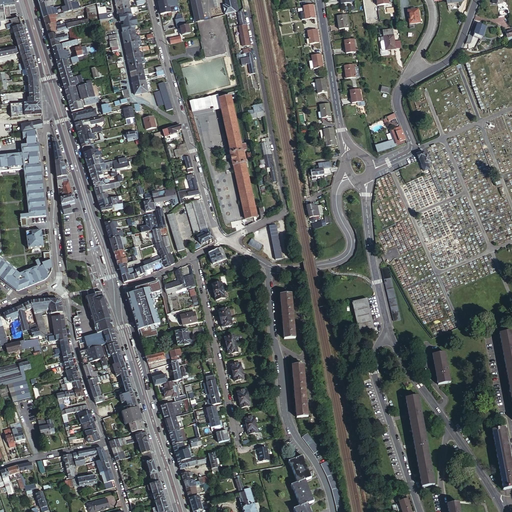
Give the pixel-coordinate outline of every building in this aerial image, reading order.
[(15,4),(13,0),(0,0),(0,22),(6,21),(3,6),(15,4)] [(39,4),(41,10),(53,7),(52,2),(56,1),(56,0),(54,0),(48,2),(39,4)] [(158,2),(161,14),(168,13),(171,12),(179,11),(177,0),(176,0),(170,0),(166,1),(158,2)] [(196,23),(205,20),(200,0),(190,0),(191,2),(192,3),(192,4),(193,9),(193,10),(194,15),(194,16),(195,18),(196,21),(196,23)] [(227,14),(239,11),(236,0),(224,0),(226,6),(224,6),(225,14),(227,14)] [(503,2),(502,0),(493,0),(494,4),(495,9),(504,8),(503,2)] [(43,18),(49,35),(63,31),(69,29),(78,27),(101,20),(100,14),(99,9),(97,3),(96,3),(93,4),(86,6),(88,17),(61,25),(59,21),(55,22),(53,15),(43,18)] [(72,6),(71,4),(66,6),(63,7),(63,8),(64,13),(72,10),(72,6)] [(314,19),(312,5),(303,7),(304,14),(305,21),(314,19)] [(53,7),(41,10),(43,18),(53,15),(64,13),(63,8),(62,9),(61,6),(54,8),(53,7)] [(420,20),(418,7),(408,8),(410,22),(420,20)] [(347,27),(345,13),(336,15),(338,29),(347,27)] [(132,18),(131,14),(125,15),(119,17),(120,22),(123,21),(125,27),(121,28),(122,33),(128,32),(135,31),(134,26),(137,25),(136,18),(132,18)] [(177,19),(179,27),(186,25),(185,23),(183,14),(179,15),(177,19)] [(21,25),(19,18),(10,21),(12,24),(6,26),(8,30),(13,28),(21,25)] [(478,23),(474,36),(482,39),(486,26),(478,23)] [(21,25),(13,28),(15,35),(23,32),(21,25)] [(191,33),(189,25),(181,28),(183,35),(191,33)] [(249,33),(247,25),(241,26),(240,26),(244,47),(251,45),(249,33)] [(79,32),(78,27),(69,29),(71,37),(74,37),(73,34),(79,32)] [(319,43),(316,29),(307,31),(309,41),(306,41),(307,45),(309,45),(319,43)] [(49,35),(52,47),(60,45),(59,41),(68,39),(67,34),(63,35),(62,32),(64,32),(63,31),(49,35)] [(81,39),(79,32),(73,34),(74,37),(71,37),(72,42),(76,41),(81,39)] [(18,46),(27,44),(25,38),(16,40),(18,46)] [(355,51),(353,38),(344,39),(346,53),(355,51)] [(396,38),(387,39),(382,40),(385,58),(392,57),(391,52),(398,51),(397,45),(396,38)] [(60,45),(52,47),(57,62),(76,57),(75,56),(70,57),(68,49),(65,50),(65,48),(77,44),(76,41),(72,42),(60,45)] [(30,54),(27,44),(18,46),(18,47),(21,55),(21,57),(30,54)] [(0,60),(21,55),(18,47),(0,51),(0,60)] [(247,55),(247,53),(244,54),(239,55),(239,58),(242,58),(242,56),(247,55),(248,58),(241,60),(242,66),(246,66),(245,64),(249,63),(250,74),(255,73),(252,54),(247,55)] [(32,61),(30,54),(21,57),(23,63),(32,61)] [(323,69),(321,54),(311,56),(312,62),(309,63),(310,70),(313,70),(323,69)] [(76,57),(57,62),(58,68),(69,65),(72,64),(76,63),(79,62),(85,61),(83,55),(78,56),(76,57)] [(134,60),(128,61),(130,72),(136,71),(135,65),(134,60)] [(353,66),(353,64),(344,65),(346,75),(344,75),(345,79),(346,79),(355,77),(353,66)] [(60,73),(61,78),(72,75),(70,70),(60,73)] [(29,82),(38,81),(38,79),(36,73),(27,75),(29,81),(29,82)] [(327,93),(325,79),(315,81),(316,84),(317,90),(314,91),(315,95),(327,93)] [(29,93),(38,92),(38,81),(29,82),(29,86),(29,93)] [(165,82),(158,84),(160,91),(154,93),(158,107),(164,105),(166,111),(173,109),(165,82)] [(362,102),(359,88),(350,89),(352,103),(358,103),(358,106),(359,107),(365,106),(364,102),(362,102)] [(28,104),(39,103),(38,92),(29,93),(25,93),(25,100),(27,99),(28,104)] [(241,139),(231,96),(219,99),(231,152),(230,152),(232,165),(233,164),(245,218),(258,215),(246,162),(243,150),(247,149),(246,144),(244,144),(244,143),(243,139),(241,139)] [(218,99),(212,100),(214,109),(221,107),(219,99),(218,99)] [(192,104),(194,113),(214,109),(212,100),(211,100),(210,100),(203,102),(193,104),(192,104)] [(84,101),(69,104),(72,111),(84,108),(83,105),(85,104),(84,101)] [(20,111),(21,117),(42,116),(40,103),(39,103),(28,104),(20,105),(20,110),(20,111)] [(248,111),(249,114),(250,114),(263,112),(262,104),(253,106),(254,110),(248,111)] [(331,118),(329,104),(320,105),(321,112),(318,113),(319,120),(331,118)] [(7,118),(21,117),(20,111),(20,110),(12,111),(11,105),(6,106),(7,113),(7,118)] [(133,114),(131,107),(124,109),(127,119),(133,118),(132,115),(133,114)] [(96,109),(73,115),(74,121),(98,115),(96,109)] [(100,117),(75,123),(79,136),(90,133),(88,124),(91,123),(92,124),(102,122),(102,120),(105,120),(104,116),(100,117)] [(156,128),(153,117),(144,119),(147,130),(156,128)] [(33,131),(43,129),(42,121),(32,124),(33,131)] [(22,126),(23,133),(33,131),(32,124),(22,126)] [(181,127),(181,126),(163,131),(165,138),(170,136),(176,134),(177,134),(177,131),(182,130),(181,127)] [(406,140),(401,127),(391,131),(394,140),(389,141),(376,146),(378,153),(397,146),(396,143),(404,141),(406,140)] [(336,145),(333,128),(320,131),(322,145),(326,144),(326,146),(336,145)] [(29,215),(29,218),(46,216),(37,130),(27,133),(28,141),(27,141),(27,144),(22,145),(23,153),(0,155),(0,276),(16,289),(20,290),(45,279),(47,278),(48,276),(50,275),(51,273),(51,272),(52,270),(52,267),(51,252),(44,253),(45,259),(46,263),(43,264),(44,266),(42,267),(39,269),(38,266),(19,274),(0,259),(0,171),(24,169),(29,215)] [(138,137),(138,139),(140,139),(138,130),(136,131),(137,132),(128,134),(129,139),(138,137)] [(79,136),(82,147),(89,145),(87,140),(89,140),(96,138),(94,132),(90,133),(79,136)] [(170,136),(165,138),(166,142),(177,139),(176,134),(170,136)] [(54,145),(55,157),(61,155),(56,138),(52,139),(54,145)] [(269,142),(269,138),(266,138),(266,142),(262,143),(264,155),(272,154),(269,142)] [(187,149),(187,147),(177,150),(179,157),(180,157),(189,154),(188,153),(187,149)] [(91,151),(84,153),(86,159),(98,157),(97,152),(102,151),(101,149),(91,151)] [(424,156),(422,152),(417,154),(419,159),(420,158),(420,159),(424,169),(426,168),(428,171),(429,171),(430,172),(431,172),(428,165),(427,163),(424,156)] [(190,159),(189,154),(180,157),(181,159),(181,160),(185,159),(189,172),(194,171),(192,166),(190,159)] [(272,154),(264,155),(267,168),(270,168),(274,167),(273,162),(272,154)] [(98,157),(86,159),(89,168),(100,165),(99,162),(98,157)] [(130,166),(128,158),(126,158),(127,161),(124,162),(124,159),(117,161),(114,161),(115,164),(116,164),(118,169),(130,166)] [(324,169),(330,168),(332,167),(331,161),(319,164),(320,170),(324,169)] [(105,164),(100,165),(89,168),(90,174),(93,171),(100,170),(101,170),(107,169),(105,164)] [(68,179),(64,166),(57,168),(58,182),(68,179)] [(308,172),(309,176),(312,176),(313,180),(317,179),(316,176),(325,175),(332,174),(330,168),(324,169),(320,170),(308,172)] [(93,171),(90,174),(92,178),(98,177),(102,176),(101,170),(100,170),(93,171)] [(196,179),(195,178),(193,174),(187,176),(188,180),(190,179),(193,189),(178,192),(181,203),(181,204),(184,203),(183,199),(185,197),(200,194),(198,186),(196,179)] [(98,177),(100,187),(111,184),(109,179),(106,180),(105,179),(104,179),(103,176),(102,176),(98,177)] [(92,178),(95,188),(100,187),(98,177),(92,178)] [(68,181),(68,179),(58,182),(59,189),(64,188),(62,183),(68,181)] [(73,197),(68,181),(62,183),(64,188),(59,189),(60,200),(62,200),(73,197)] [(100,187),(95,188),(96,191),(97,196),(103,195),(102,190),(116,187),(114,183),(111,184),(100,187)] [(175,190),(175,189),(165,191),(166,195),(158,197),(157,192),(151,194),(152,198),(154,204),(170,200),(170,198),(176,196),(176,194),(175,190)] [(103,195),(97,196),(99,202),(101,208),(117,205),(116,203),(120,202),(118,197),(109,199),(107,194),(103,195)] [(75,202),(73,197),(62,200),(62,205),(65,215),(72,213),(70,205),(70,203),(75,202)] [(145,212),(155,210),(154,204),(152,198),(150,198),(149,198),(150,202),(143,203),(145,212)] [(205,230),(208,229),(200,201),(186,204),(194,233),(201,231),(202,234),(206,232),(205,230)] [(117,205),(101,208),(102,212),(103,212),(104,213),(105,212),(106,211),(113,210),(113,209),(120,208),(119,205),(117,205)] [(308,211),(306,211),(307,214),(309,213),(310,218),(312,217),(312,220),(317,219),(317,216),(320,216),(318,206),(316,207),(316,206),(308,207),(308,211)] [(161,209),(155,210),(156,213),(156,215),(157,217),(157,220),(160,229),(166,228),(165,227),(165,226),(165,223),(164,221),(164,219),(162,219),(161,217),(163,216),(163,215),(161,209)] [(166,216),(177,251),(178,251),(185,249),(175,213),(166,216)] [(332,223),(329,215),(324,217),(325,219),(312,224),(314,230),(332,223)] [(160,229),(157,220),(155,220),(156,226),(154,226),(152,217),(145,219),(147,226),(140,228),(142,233),(152,231),(158,229),(160,229)] [(117,221),(105,223),(107,229),(114,228),(118,227),(117,221)] [(276,224),(270,225),(276,259),(283,258),(276,224)] [(110,239),(110,240),(115,239),(120,238),(123,237),(121,230),(115,232),(114,228),(107,229),(110,239)] [(158,229),(152,231),(154,239),(161,237),(158,229)] [(209,234),(208,229),(205,230),(206,232),(202,234),(197,236),(201,243),(201,244),(213,239),(210,234),(209,234)] [(43,235),(42,231),(29,233),(26,233),(27,241),(25,241),(26,246),(28,246),(29,249),(44,247),(43,235)] [(171,265),(174,264),(170,253),(173,252),(173,251),(172,250),(172,249),(171,247),(170,246),(170,245),(170,244),(169,243),(169,242),(168,241),(168,240),(168,239),(168,238),(167,237),(167,236),(163,237),(166,247),(164,248),(168,257),(171,265)] [(162,243),(161,237),(154,239),(156,245),(162,243)] [(115,239),(110,240),(112,246),(122,244),(120,238),(115,239)] [(252,238),(249,244),(259,250),(262,245),(252,238)] [(190,246),(192,251),(199,247),(198,244),(197,245),(196,243),(190,246)] [(122,244),(112,246),(114,253),(124,250),(122,244)] [(223,248),(222,247),(209,253),(214,265),(227,259),(223,248)] [(168,257),(164,248),(158,250),(162,259),(168,257)] [(116,259),(126,256),(124,250),(114,253),(116,259)] [(128,263),(126,256),(116,259),(118,266),(119,266),(127,263),(128,263)] [(171,265),(168,257),(162,259),(165,265),(165,266),(166,267),(171,265)] [(165,265),(162,259),(161,260),(153,262),(152,263),(153,267),(154,270),(159,268),(158,267),(165,265)] [(244,259),(238,261),(241,268),(247,266),(244,259)] [(119,266),(122,275),(129,273),(128,269),(127,266),(128,266),(127,263),(119,266)] [(153,267),(152,263),(145,266),(143,266),(146,274),(146,275),(148,275),(150,274),(148,269),(153,267)] [(146,274),(143,266),(135,269),(137,273),(139,278),(139,279),(142,277),(141,275),(146,274)] [(401,319),(389,267),(387,268),(382,269),(394,320),(401,319)] [(195,282),(193,274),(184,276),(182,270),(176,272),(179,282),(171,285),(172,288),(171,288),(170,287),(166,289),(166,291),(186,285),(189,284),(195,282)] [(124,283),(139,278),(137,273),(130,275),(129,273),(122,275),(124,283)] [(141,340),(158,337),(155,325),(160,324),(156,311),(154,311),(153,307),(155,307),(153,300),(158,299),(157,295),(156,293),(162,291),(159,280),(158,278),(125,289),(141,340)] [(214,293),(224,290),(222,283),(213,285),(214,293)] [(186,285),(166,291),(168,295),(172,293),(173,295),(179,294),(178,292),(182,291),(183,293),(190,291),(189,288),(188,289),(186,285)] [(226,299),(224,290),(214,293),(216,301),(226,299)] [(95,304),(105,302),(102,292),(95,293),(96,295),(93,295),(95,304)] [(281,295),(284,339),(295,338),(291,294),(281,295)] [(94,321),(110,317),(105,302),(95,304),(93,295),(87,297),(90,309),(94,321)] [(353,302),(361,334),(375,331),(368,299),(353,302)] [(49,314),(63,313),(61,303),(59,300),(49,300),(49,306),(50,310),(50,312),(49,312),(49,314)] [(33,308),(31,302),(25,305),(27,311),(33,308)] [(27,311),(25,305),(15,309),(18,318),(20,325),(27,323),(24,312),(27,311)] [(78,334),(79,339),(95,335),(92,322),(94,321),(90,309),(87,310),(81,311),(77,312),(78,316),(75,317),(75,319),(74,319),(76,334),(78,334)] [(221,320),(231,317),(229,309),(221,311),(222,315),(220,315),(221,320)] [(48,334),(41,311),(38,312),(35,312),(41,336),(48,334)] [(196,313),(181,316),(183,326),(198,323),(196,313)] [(63,316),(52,318),(55,336),(59,335),(59,336),(66,335),(63,316)] [(104,333),(114,330),(110,317),(94,321),(92,322),(95,335),(104,333)] [(233,326),(231,317),(221,320),(222,324),(224,324),(225,328),(233,326)] [(162,324),(165,336),(172,334),(169,322),(162,324)] [(27,323),(20,325),(22,331),(28,330),(27,323)] [(34,338),(41,336),(39,329),(32,331),(34,338)] [(105,345),(117,341),(114,330),(104,333),(86,338),(87,343),(80,344),(82,352),(89,350),(98,347),(101,346),(102,346),(105,345)] [(189,345),(187,331),(174,333),(177,347),(189,345)] [(511,333),(502,335),(511,393),(511,333)] [(16,343),(15,339),(14,334),(5,336),(7,345),(16,343)] [(61,344),(68,342),(66,335),(59,336),(60,340),(61,344)] [(227,346),(236,344),(234,335),(231,336),(231,337),(225,338),(227,346)] [(40,345),(38,339),(24,341),(24,340),(20,341),(20,342),(22,349),(34,346),(40,345)] [(22,349),(20,342),(16,343),(7,345),(6,345),(8,353),(22,349)] [(64,352),(70,351),(68,342),(61,344),(63,349),(58,351),(58,354),(64,352)] [(113,356),(121,354),(118,343),(108,346),(112,357),(113,356)] [(238,353),(236,344),(227,346),(229,354),(234,353),(235,354),(238,353)] [(94,362),(101,360),(102,360),(98,347),(89,350),(82,352),(80,352),(84,365),(94,362)] [(72,358),(70,351),(64,352),(66,360),(72,358)] [(172,363),(177,362),(178,362),(175,351),(146,357),(148,364),(165,360),(166,360),(171,359),(172,363)] [(448,353),(437,355),(442,383),(453,381),(448,353)] [(115,364),(123,362),(121,354),(113,356),(115,364)] [(31,369),(29,361),(22,363),(24,371),(31,369)] [(23,381),(27,381),(24,371),(22,363),(22,362),(0,368),(0,385),(7,384),(8,385),(23,381)] [(115,372),(125,369),(123,362),(115,364),(113,365),(115,372)] [(179,367),(177,362),(172,363),(171,364),(173,371),(170,372),(171,375),(174,374),(176,381),(183,379),(181,374),(180,370),(179,370),(179,367)] [(233,373),(243,371),(241,363),(231,365),(233,373)] [(84,367),(87,375),(95,372),(94,367),(91,368),(90,365),(84,367)] [(303,365),(292,365),(296,417),(307,416),(303,365)] [(122,379),(128,377),(125,369),(115,372),(117,377),(119,376),(121,376),(122,379)] [(245,379),(243,371),(233,373),(235,381),(245,379)] [(87,375),(88,380),(95,378),(98,378),(96,372),(95,372),(87,375)] [(82,389),(77,375),(69,377),(71,384),(72,383),(73,383),(75,390),(82,389)] [(153,379),(155,387),(164,384),(169,383),(166,375),(153,379)] [(88,380),(91,387),(97,385),(96,383),(95,378),(88,380)] [(208,389),(217,387),(215,379),(210,380),(211,382),(204,384),(204,383),(201,384),(202,390),(208,389)] [(31,397),(27,381),(23,381),(8,385),(12,402),(31,397)] [(176,389),(173,382),(169,383),(164,384),(166,392),(164,393),(165,398),(172,396),(172,398),(174,397),(176,402),(187,399),(186,394),(179,396),(177,389),(176,389)] [(74,391),(72,383),(71,384),(65,385),(67,392),(69,392),(74,391)] [(124,386),(127,395),(133,393),(130,384),(124,386)] [(91,387),(94,398),(101,396),(97,385),(91,387)] [(84,396),(82,389),(75,390),(75,391),(76,396),(77,398),(84,396)] [(238,392),(239,400),(249,398),(247,390),(238,392)] [(67,392),(56,395),(58,401),(62,399),(70,397),(69,392),(67,392)] [(125,408),(126,411),(132,409),(132,410),(137,409),(135,402),(133,393),(127,395),(120,396),(122,403),(127,402),(129,407),(125,408)] [(94,398),(96,404),(105,401),(103,395),(101,396),(94,398)] [(161,406),(165,420),(175,417),(175,416),(181,414),(180,408),(185,407),(186,413),(191,411),(190,405),(188,399),(188,398),(187,399),(176,402),(161,406)] [(249,398),(239,400),(241,408),(251,406),(249,398)] [(89,409),(88,405),(66,410),(62,399),(58,401),(62,415),(67,414),(77,412),(89,409)] [(409,401),(424,487),(435,485),(420,399),(409,401)] [(209,419),(218,416),(215,406),(206,409),(209,419)] [(91,415),(89,409),(77,412),(79,418),(91,415)] [(129,424),(141,422),(137,409),(132,410),(132,409),(126,411),(123,412),(127,425),(129,424)] [(87,423),(93,421),(91,415),(79,418),(81,424),(82,424),(87,423)] [(220,425),(218,416),(209,419),(212,431),(218,429),(217,426),(220,425)] [(247,426),(256,424),(255,416),(245,419),(247,426)] [(165,420),(169,432),(179,429),(175,417),(165,420)] [(103,423),(106,432),(117,428),(115,420),(114,420),(103,423)] [(22,427),(19,421),(16,422),(17,427),(11,429),(15,442),(26,439),(22,427)] [(85,431),(96,428),(93,421),(87,423),(82,424),(85,431)] [(129,424),(132,433),(144,430),(141,422),(129,424)] [(258,433),(256,424),(247,426),(249,435),(258,433)] [(39,428),(41,436),(50,434),(48,426),(39,428)] [(92,436),(98,434),(96,428),(85,431),(87,437),(92,436)] [(117,428),(106,432),(109,440),(121,436),(119,428),(117,428)] [(169,432),(173,445),(183,442),(179,429),(169,432)] [(511,467),(505,429),(495,431),(504,489),(511,487),(511,467)] [(219,442),(229,439),(227,430),(217,432),(219,442)] [(15,447),(9,431),(5,433),(10,448),(15,447)] [(139,442),(147,439),(144,432),(135,435),(138,442),(139,442)] [(306,432),(301,436),(313,453),(319,449),(306,432)] [(85,440),(86,444),(93,443),(100,440),(98,434),(92,436),(87,437),(88,439),(85,440)] [(140,448),(148,446),(147,439),(139,442),(140,448)] [(109,442),(112,449),(120,447),(118,440),(109,442)] [(186,443),(186,441),(185,442),(183,442),(173,445),(175,453),(182,451),(184,450),(186,450),(186,449),(185,443),(186,443)] [(112,449),(114,456),(124,453),(122,446),(120,447),(112,449)] [(142,454),(150,452),(148,446),(140,448),(142,454)] [(266,447),(256,448),(258,461),(268,459),(266,447)] [(96,450),(73,454),(74,460),(75,466),(76,467),(86,465),(84,457),(86,456),(87,458),(94,456),(98,455),(101,461),(107,459),(103,450),(101,448),(96,450)] [(175,453),(178,462),(186,460),(189,459),(187,454),(186,454),(185,452),(182,453),(182,451),(175,453)] [(114,456),(116,462),(126,459),(124,453),(114,456)] [(217,467),(214,454),(208,455),(210,461),(211,469),(217,467)] [(194,458),(196,464),(209,461),(207,455),(194,458)] [(295,483),(304,479),(309,477),(301,456),(287,461),(288,465),(289,464),(295,478),(294,479),(295,483)] [(186,460),(188,467),(196,464),(194,458),(189,459),(186,460)] [(111,472),(107,459),(101,461),(101,462),(96,464),(100,474),(101,474),(105,473),(111,472)] [(178,462),(180,469),(188,467),(186,460),(178,462)] [(154,483),(159,482),(153,461),(148,462),(154,483)] [(335,506),(336,506),(341,503),(336,487),(331,474),(325,461),(318,464),(324,477),(329,490),(335,506)] [(31,463),(17,467),(19,472),(32,469),(31,463)] [(17,467),(7,470),(9,476),(19,473),(19,472),(17,467)] [(7,470),(0,472),(8,495),(11,494),(8,486),(6,482),(9,481),(8,476),(9,476),(7,470)] [(104,484),(114,481),(111,472),(105,473),(101,474),(104,484)] [(182,474),(184,482),(191,480),(188,472),(182,474)] [(78,479),(63,481),(64,486),(69,485),(70,488),(74,487),(74,488),(96,484),(95,475),(78,479)] [(245,492),(240,475),(234,477),(239,493),(245,492)] [(204,484),(208,483),(215,482),(213,476),(209,477),(209,476),(202,477),(203,481),(204,484)] [(184,482),(186,489),(195,487),(199,486),(198,482),(195,483),(194,479),(191,480),(184,482)] [(312,501),(304,479),(295,483),(289,485),(291,489),(292,488),(298,502),(297,503),(298,507),(307,503),(312,501)] [(152,490),(153,492),(162,489),(159,482),(154,483),(148,485),(149,491),(152,490)] [(186,489),(189,499),(196,497),(195,495),(198,494),(195,487),(186,489)] [(153,492),(155,500),(164,497),(162,489),(153,492)] [(250,490),(245,492),(239,493),(238,494),(243,511),(259,511),(258,503),(254,504),(250,490)] [(38,503),(45,501),(42,492),(35,494),(38,503)] [(189,499),(191,505),(200,503),(198,496),(196,497),(189,499)] [(155,500),(157,508),(167,505),(164,497),(155,500)] [(109,507),(106,498),(99,500),(99,501),(94,502),(87,504),(89,511),(95,510),(95,511),(109,507)] [(399,502),(402,510),(410,507),(408,499),(399,502)] [(38,503),(40,511),(41,511),(47,510),(45,501),(38,503)] [(449,511),(460,511),(459,502),(448,504),(449,511)] [(191,505),(193,511),(195,511),(198,511),(202,510),(200,503),(191,505)] [(310,511),(307,503),(298,507),(292,509),(293,511),(294,511),(310,511)]
